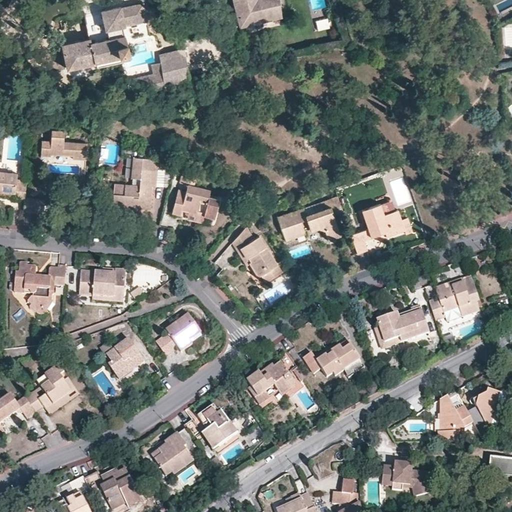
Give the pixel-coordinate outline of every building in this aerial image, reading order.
[(234,0),(240,26),(281,15),(279,0),(234,0)] [(148,31),(142,1),(138,2),(85,14),(90,38),(62,44),(64,50),(68,68),(68,69),(69,69),(97,63),(97,61),(129,54),(127,43),(126,36),(148,31)] [(317,30),(329,27),(326,16),(314,19),(317,30)] [(345,33),(310,42),(313,52),(348,43),(345,33)] [(150,62),(155,92),(191,83),(185,49),(154,57),(149,58),(150,62)] [(131,61),(129,54),(97,61),(97,63),(98,68),(128,61),(131,61)] [(238,71),(248,69),(246,59),(235,62),(238,71)] [(88,157),(89,142),(66,139),(67,129),(54,128),(53,138),(45,138),(44,138),(44,139),(42,152),(43,153),(53,154),(53,153),(53,152),(54,152),(65,153),(75,155),(75,157),(87,158),(88,158),(88,157)] [(136,156),(136,166),(134,177),(143,178),(142,185),(127,183),(126,192),(117,191),(116,201),(121,202),(125,202),(124,207),(134,208),(135,203),(141,204),(141,206),(151,208),(154,185),(157,186),(158,185),(165,186),(167,163),(159,163),(160,158),(136,156)] [(216,216),(221,198),(210,195),(211,188),(197,185),(196,185),(197,181),(203,183),(205,176),(184,168),(181,182),(189,184),(187,191),(178,189),(173,213),(181,215),(183,208),(205,214),(216,216)] [(0,189),(14,191),(14,196),(25,197),(28,178),(19,178),(19,172),(0,170),(0,189)] [(127,183),(118,182),(117,191),(126,192),(127,183)] [(44,200),(25,197),(24,209),(35,210),(42,211),(43,211),(43,210),(44,200)] [(343,212),(338,197),(321,203),(323,210),(306,216),(303,209),(278,218),(286,241),(301,235),(300,232),(305,230),(307,233),(316,229),(325,230),(328,240),(335,237),(341,235),(335,220),(333,216),(343,212)] [(321,203),(303,209),(306,216),(323,210),(321,203)] [(369,230),(352,236),(358,253),(367,249),(365,243),(373,240),(373,239),(373,238),(374,238),(381,235),(386,234),(387,238),(406,231),(402,221),(398,211),(385,216),(381,205),(363,211),(369,230)] [(205,214),(183,208),(181,215),(185,216),(203,221),(205,214)] [(409,219),(402,221),(406,231),(407,235),(414,233),(409,219)] [(256,238),(248,225),(233,240),(238,249),(242,247),(251,262),(260,276),(262,275),(267,282),(278,275),(273,268),(278,265),(260,236),(256,238)] [(248,264),(251,262),(242,247),(238,249),(247,261),(248,264)] [(65,286),(67,266),(59,266),(59,268),(51,268),(50,268),(50,269),(49,269),(49,270),(49,276),(39,276),(36,276),(36,267),(36,266),(35,265),(34,264),(33,264),(26,263),(26,260),(20,260),(18,262),(17,269),(15,269),(14,289),(14,290),(15,291),(16,291),(17,292),(24,292),(25,291),(25,290),(25,289),(26,289),(27,289),(28,289),(29,289),(30,290),(31,291),(32,292),(32,293),(31,294),(30,295),(29,297),(27,298),(26,300),(29,302),(29,303),(27,305),(37,312),(38,311),(39,311),(40,310),(41,309),(42,309),(44,309),(46,309),(47,309),(48,309),(49,309),(49,308),(55,301),(53,298),(55,295),(56,286),(65,286)] [(283,272),(278,265),(273,268),(278,275),(283,272)] [(115,292),(125,292),(127,271),(117,270),(117,275),(104,273),(100,273),(83,272),(80,295),(94,296),(115,297),(115,292)] [(429,301),(436,320),(447,316),(445,311),(458,307),(462,316),(479,310),(476,301),(480,299),(493,295),(486,272),(472,277),(462,281),(437,291),(439,298),(429,301)] [(435,288),(437,291),(462,281),(462,278),(454,281),(435,288)] [(145,295),(140,288),(132,293),(137,300),(145,295)] [(124,303),(125,292),(115,292),(115,297),(94,296),(93,300),(124,303)] [(411,339),(439,328),(436,320),(429,301),(420,305),(421,306),(422,311),(401,319),(399,313),(388,317),(376,321),(379,327),(374,329),(381,350),(411,339)] [(406,310),(399,313),(401,319),(422,311),(421,306),(412,310),(407,312),(406,310)] [(449,321),(462,316),(458,307),(445,311),(447,316),(449,321)] [(190,340),(201,332),(188,315),(167,331),(181,349),(183,352),(187,349),(194,344),(193,343),(190,340)] [(203,335),(201,332),(190,340),(193,343),(203,335)] [(181,349),(170,334),(157,342),(168,358),(181,349)] [(119,346),(114,339),(101,349),(106,356),(109,354),(119,346)] [(115,362),(112,364),(123,382),(140,369),(139,367),(146,362),(130,339),(119,346),(109,354),(115,362)] [(347,370),(358,362),(352,355),(357,351),(350,342),(334,354),(336,356),(333,358),(331,360),(329,358),(320,364),(314,356),(306,362),(317,377),(324,372),(330,380),(337,375),(339,379),(349,372),(347,370)] [(352,355),(358,362),(363,359),(357,351),(352,355)] [(293,371),(298,368),(287,353),(278,359),(281,363),(275,367),(262,376),(260,373),(259,372),(255,375),(248,381),(252,387),(257,394),(253,396),(260,405),(270,398),(266,391),(274,385),(279,392),(282,396),(293,389),(288,382),(293,379),(289,374),(293,371)] [(105,356),(112,364),(115,362),(109,354),(106,356),(105,356)] [(273,364),(260,373),(262,376),(275,367),(273,364)] [(36,393),(28,399),(30,402),(38,413),(46,407),(48,410),(60,401),(58,399),(67,392),(69,395),(78,388),(61,365),(39,381),(43,387),(49,394),(41,399),(36,393)] [(306,379),(298,368),(293,371),(301,383),(306,379)] [(297,386),(293,379),(288,382),(293,389),(297,386)] [(270,398),(279,392),(274,385),(266,391),(270,398)] [(43,387),(36,393),(41,399),(49,394),(43,387)] [(248,390),(253,396),(257,394),(252,387),(248,390)] [(82,395),(78,388),(69,395),(67,392),(58,399),(60,401),(48,410),(50,413),(53,416),(82,395)] [(469,412),(474,424),(476,426),(485,421),(490,423),(495,412),(497,414),(500,415),(511,408),(511,401),(509,396),(494,391),(485,395),(480,398),(482,400),(480,407),(478,408),(469,412)] [(449,397),(441,401),(442,414),(455,409),(449,397)] [(38,413),(30,402),(21,409),(18,404),(15,400),(12,403),(8,398),(0,404),(0,438),(7,433),(1,425),(11,418),(18,413),(25,414),(30,420),(38,414),(38,413)] [(28,399),(27,398),(18,404),(21,409),(30,402),(28,399)] [(208,432),(220,447),(238,434),(239,434),(239,433),(238,433),(221,409),(219,411),(215,405),(199,417),(206,426),(210,423),(213,428),(209,431),(208,432)] [(449,441),(450,443),(466,444),(466,428),(474,424),(469,412),(466,407),(461,409),(464,415),(460,418),(456,411),(455,409),(442,414),(442,432),(437,432),(437,440),(449,441)] [(464,415),(461,409),(456,411),(460,418),(464,415)] [(194,421),(186,426),(194,438),(202,432),(194,421)] [(215,451),(220,447),(208,432),(204,434),(206,438),(215,451)] [(162,456),(154,461),(165,477),(171,473),(174,476),(194,461),(184,447),(183,447),(182,446),(181,445),(181,444),(184,442),(178,434),(177,434),(169,440),(171,443),(159,452),(162,456)] [(202,434),(195,439),(198,443),(206,438),(204,434),(203,434),(202,434)] [(150,455),(154,461),(162,456),(159,452),(171,443),(169,440),(159,448),(150,455)] [(408,487),(409,491),(411,497),(428,494),(424,474),(409,472),(410,466),(406,465),(406,459),(399,458),(398,461),(393,461),(392,464),(392,468),(381,467),(379,483),(408,487)] [(511,460),(491,458),(490,467),(489,475),(511,477),(511,460)] [(224,466),(220,461),(214,465),(217,470),(224,466)] [(106,469),(100,472),(108,486),(115,482),(113,478),(119,474),(114,465),(106,469)] [(94,475),(86,479),(93,493),(102,489),(114,511),(127,504),(129,508),(143,500),(126,470),(119,474),(113,478),(115,482),(108,486),(100,472),(94,475)] [(364,511),(363,493),(359,492),(360,480),(359,480),(359,475),(346,473),(345,485),(344,491),(336,491),(334,502),(342,503),(342,506),(339,507),(341,511),(340,511),(364,511)] [(91,511),(85,499),(94,495),(93,493),(86,479),(85,477),(69,485),(60,490),(67,502),(69,506),(59,511),(91,511)] [(400,489),(409,491),(408,487),(379,483),(379,486),(389,488),(389,491),(399,493),(400,489)] [(277,511),(317,511),(310,497),(305,499),(304,497),(300,498),(299,496),(295,497),(292,499),(293,502),(287,504),(287,506),(277,511)] [(57,507),(59,511),(69,506),(67,502),(57,507)]
